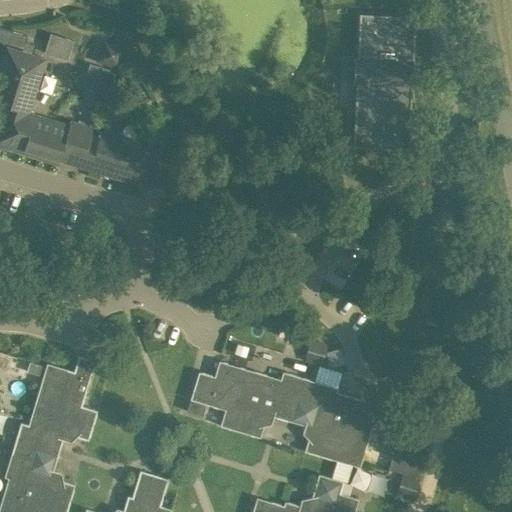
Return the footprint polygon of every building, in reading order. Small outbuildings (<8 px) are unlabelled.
[(355,84),(352,147),(375,148),(408,150),(410,94),(407,94),(407,86),(412,87),(413,60),(412,60),(414,16),(381,15),(358,14),(356,57),(352,57),(352,59),(365,59),(364,82),(351,82),(351,84),(355,84)] [(0,44),(23,51),(23,52),(7,47),(0,69),(0,104),(4,106),(0,119),(0,133),(5,135),(1,147),(59,165),(60,161),(90,170),(88,175),(99,179),(101,174),(145,187),(150,171),(146,185),(175,194),(179,181),(156,173),(159,166),(166,168),(175,139),(162,135),(153,164),(152,164),(157,148),(102,131),(100,138),(91,135),(93,128),(71,121),(70,125),(30,113),(46,59),(30,54),(33,47),(25,45),(27,40),(27,38),(0,29),(0,44)] [(58,57),(64,39),(50,34),(44,53),(58,57)] [(111,67),(117,69),(124,48),(107,42),(101,40),(94,62),(111,67)] [(457,183),(464,172),(449,164),(443,175),(457,183)] [(290,325),(287,337),(307,343),(312,326),(300,323),(292,320),(290,325)] [(326,344),(309,339),(304,358),(320,363),(326,344)] [(4,477),(7,478),(0,502),(0,511),(65,511),(74,485),(63,481),(61,473),(53,471),(62,440),(70,443),(76,437),(88,441),(96,411),(81,406),(94,361),(88,359),(78,356),(73,372),(67,370),(46,364),(45,366),(28,425),(20,423),(11,452),(4,477)] [(303,451),(358,467),(366,440),(377,405),(363,401),(336,393),(337,389),(282,372),(280,380),(218,361),(214,377),(198,372),(190,400),(224,410),(219,426),(259,438),(263,427),(270,424),(273,416),(304,426),(301,434),(307,440),(303,451)] [(94,511),(85,509),(84,511),(169,511),(170,510),(159,506),(167,479),(148,473),(139,471),(131,497),(127,496),(122,511),(116,509),(113,511),(94,511)] [(284,502),(283,506),(256,498),(251,511),(353,511),(358,500),(338,494),(342,482),(330,478),(318,474),(314,486),(311,498),(301,500),(299,506),(290,504),(284,502)] [(397,495),(412,500),(418,480),(402,476),(397,495)]
